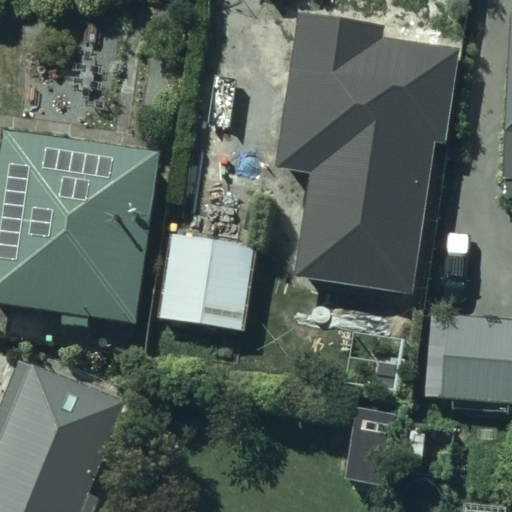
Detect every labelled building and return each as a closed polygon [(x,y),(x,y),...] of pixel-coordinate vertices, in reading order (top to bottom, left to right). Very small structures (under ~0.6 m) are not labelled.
[(384,29),(300,17),(275,166),(310,172),(294,276),(418,294),(456,47),(384,37),(384,29)] [(162,166),(0,142),(0,320),(138,340),(162,166)] [(257,248),(172,236),(161,316),(245,328),(257,248)] [(511,320),(450,318),(447,401),(511,403),(511,320)] [(405,365),(379,359),(373,386),(399,392),(405,365)] [(0,440),(0,511),(78,511),(122,399),(30,363),(0,440)] [(399,415),(355,407),(343,480),(387,489),(399,415)]
